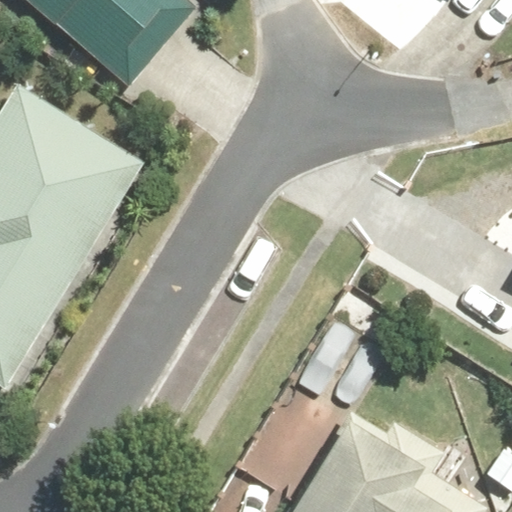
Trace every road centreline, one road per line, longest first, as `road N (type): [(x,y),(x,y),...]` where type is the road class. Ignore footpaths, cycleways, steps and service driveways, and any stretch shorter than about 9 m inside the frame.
road 1 (residential): [(297,117),(54,511)]
road 2 (residential): [(445,111),(297,117)]
